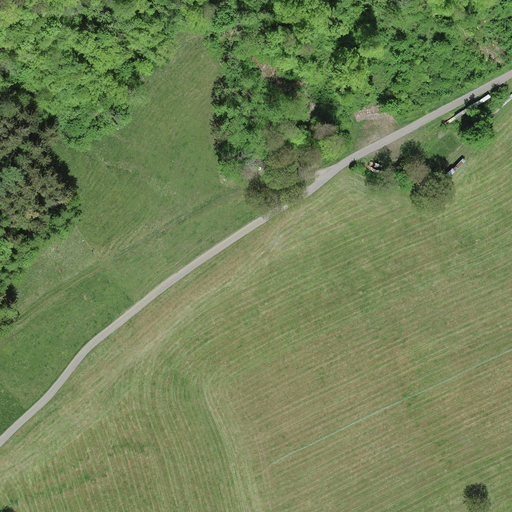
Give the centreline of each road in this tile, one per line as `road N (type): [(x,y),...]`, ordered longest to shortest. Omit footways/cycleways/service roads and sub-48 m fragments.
road 1 (residential): [(511,73),(324,177),(104,339),(0,446)]
road 2 (track): [(0,335),(51,294),(216,199),(324,177)]
